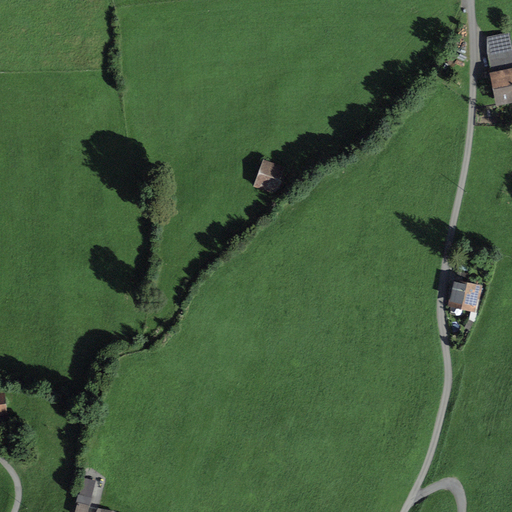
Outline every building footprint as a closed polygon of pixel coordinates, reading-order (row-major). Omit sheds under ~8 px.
[(511,73),(511,43),(510,32),(496,35),(499,49),(488,51),(492,78),(511,73)] [(511,96),(511,73),(496,77),(500,99),(511,96)] [(265,164),(257,186),(266,190),(267,186),(274,188),(281,169),(265,164)] [(456,282),(451,304),(472,308),(477,287),(456,282)] [(87,511),(94,488),(83,485),(76,511),(87,511)]
